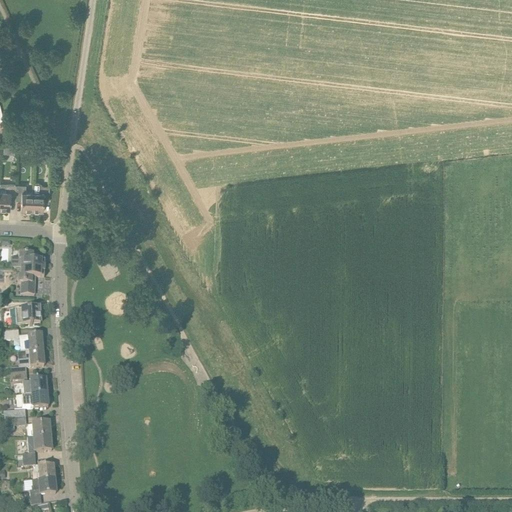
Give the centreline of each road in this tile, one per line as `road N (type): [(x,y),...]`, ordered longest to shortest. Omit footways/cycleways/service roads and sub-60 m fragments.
road 1 (residential): [(76,511),(60,328),(61,232)]
road 2 (unclassified): [(264,511),(319,503),(511,500)]
road 3 (unclassified): [(62,224),(92,0)]
